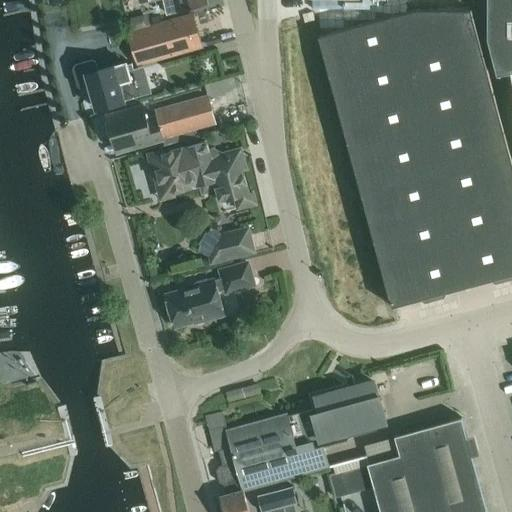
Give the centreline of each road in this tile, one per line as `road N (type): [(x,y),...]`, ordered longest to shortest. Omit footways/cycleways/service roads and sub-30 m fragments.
road 1 (residential): [(169,395),(84,122)]
road 2 (residential): [(314,310),(265,81)]
road 3 (residential): [(169,395),(257,365),(314,310)]
road 4 (unclassified): [(467,321),(361,345),(329,333),(314,310)]
road 5 (residential): [(511,479),(467,321)]
road 6 (residential): [(200,511),(169,395)]
